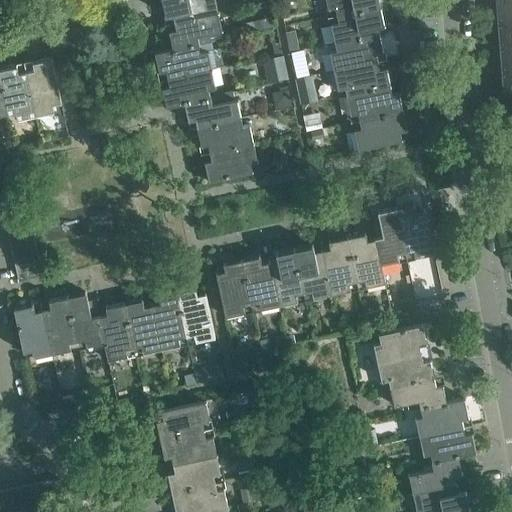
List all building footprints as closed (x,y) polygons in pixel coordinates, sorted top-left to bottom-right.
[(173,13),(175,21),(218,11),(215,0),(162,0),(166,14),(173,13)] [(335,6),(337,14),(380,5),(379,0),(326,0),(328,8),(335,6)] [(511,0),(496,0),(498,15),(511,13),(511,0)] [(331,23),(335,42),(379,33),(377,25),(384,23),(380,5),(337,14),(338,22),(331,23)] [(169,30),(173,48),(173,49),(212,40),(223,38),(222,30),(218,11),(175,21),(176,29),(169,30)] [(511,13),(498,15),(500,40),(511,38),(511,13)] [(330,51),(334,70),(378,60),(376,53),(383,51),(379,33),(335,42),(337,50),(330,51)] [(511,38),(500,40),(502,65),(511,63),(511,38)] [(168,78),(212,68),(224,66),(220,47),(214,48),(212,40),(173,49),(173,48),(155,52),(159,71),(166,70),(168,78)] [(34,69),(26,71),(36,114),(54,110),(53,103),(61,101),(52,58),(33,62),(34,69)] [(345,87),(347,95),(390,85),(386,67),(379,68),(378,60),(334,70),(338,89),(345,87)] [(511,63),(502,65),(504,89),(511,88),(511,63)] [(17,65),(0,68),(0,76),(8,113),(16,111),(17,118),(36,114),(26,71),(18,72),(17,65)] [(167,107),(185,103),(184,101),(210,95),(209,88),(216,87),(212,68),(168,78),(170,85),(163,87),(167,107)] [(358,112),(359,120),(403,110),(399,92),(392,93),(390,85),(347,95),(351,113),(358,112)] [(196,119),(197,126),(241,117),(237,99),(213,104),(211,95),(210,95),(184,101),(185,103),(189,120),(196,119)] [(403,110),(359,120),(361,128),(354,129),(358,148),(402,139),(400,130),(407,129),(403,110)] [(208,143),(210,151),(254,142),(250,123),(243,125),(241,117),(197,126),(201,145),(208,143)] [(254,142),(210,151),(212,159),(205,161),(209,180),(252,171),(251,162),(258,160),(254,142)] [(2,207),(5,218),(30,213),(27,201),(2,207)] [(415,203),(396,207),(405,250),(413,249),(415,256),(434,252),(425,208),(416,210),(415,203)] [(374,237),(374,238),(380,263),(381,263),(399,259),(398,252),(405,250),(396,207),(378,211),(383,235),(374,237)] [(5,218),(8,230),(32,225),(30,213),(5,218)] [(8,230),(10,242),(35,237),(32,225),(8,230)] [(366,232),(347,236),(357,280),(364,278),(366,285),(385,281),(381,263),(380,263),(374,238),(367,239),(366,232)] [(330,247),(322,249),(332,293),(350,289),(349,282),(357,280),(347,236),(329,240),(330,247)] [(10,242),(13,254),(38,248),(35,237),(10,242)] [(313,244),(295,247),(304,291),(312,290),(313,297),(332,293),(322,249),(314,251),(313,244)] [(277,259),(270,260),(279,304),(297,300),(296,293),(304,291),(295,247),(276,251),(277,259)] [(13,254),(16,266),(40,260),(38,248),(13,254)] [(260,255),(242,259),(251,302),(259,301),(260,308),(279,304),(270,260),(262,262),(260,255)] [(251,302),(242,259),(223,263),(225,270),(216,272),(225,315),(245,311),(243,304),(251,302)] [(40,260),(16,266),(18,278),(43,272),(40,260)] [(196,287),(177,291),(186,335),(194,333),(196,340),(215,336),(206,292),(197,294),(196,287)] [(160,302),(152,304),(162,348),(180,343),(179,336),(186,335),(177,291),(159,295),(160,302)] [(86,345),(104,341),(106,341),(100,315),(100,314),(91,316),(86,292),(68,296),(77,340),(85,338),(86,345)] [(69,341),(77,340),(68,296),(49,300),(51,307),(43,309),(52,352),(71,348),(69,341)] [(143,299),(124,303),(134,346),(142,344),(143,352),(162,348),(152,304),(144,306),(143,299)] [(34,356),(52,352),(43,309),(35,310),(33,303),(14,307),(23,351),(32,349),(34,356)] [(106,341),(104,341),(108,359),(127,355),(126,348),(134,346),(124,303),(106,307),(107,314),(100,315),(106,341)] [(374,343),(378,361),(421,352),(419,344),(426,343),(422,323),(379,333),(381,341),(374,343)] [(389,378),(390,386),(434,377),(430,358),(423,360),(421,352),(378,361),(382,380),(389,378)] [(420,408),(421,408),(447,403),(446,401),(443,383),(435,385),(434,377),(390,386),(394,405),(419,400),(420,408)] [(415,417),(419,435),(463,426),(462,418),(469,417),(464,397),(446,401),(447,403),(421,408),(423,415),(415,417)] [(157,419),(160,438),(205,428),(203,420),(210,419),(206,399),(162,409),(164,418),(157,419)] [(431,452),(432,459),(458,454),(458,456),(476,452),(472,432),(465,434),(463,426),(419,435),(423,454),(431,452)] [(172,455),(173,463),(218,453),(214,435),(207,436),(205,428),(160,438),(164,456),(172,455)] [(168,472),(172,491),(216,481),(214,473),(222,472),(218,453),(173,463),(175,471),(168,472)] [(409,473),(413,492),(457,483),(455,475),(462,473),(458,456),(458,454),(432,459),(431,459),(433,468),(409,473)] [(47,480),(53,504),(64,502),(59,477),(47,480)] [(35,482),(41,507),(53,504),(47,480),(35,482)] [(183,508),(183,511),(196,511),(211,509),(211,511),(229,507),(225,488),(218,489),(216,481),(172,491),(176,509),(183,508)] [(23,485),(29,510),(41,507),(35,482),(23,485)] [(424,509),(424,511),(447,511),(469,507),(465,489),(458,490),(457,483),(413,492),(417,510),(424,509)] [(16,511),(17,511),(27,510),(29,510),(23,485),(12,487),(16,511)] [(16,511),(12,487),(0,489),(0,491),(4,511),(16,511)] [(358,511),(357,505),(350,507),(348,498),(305,507),(305,511),(358,511)]
